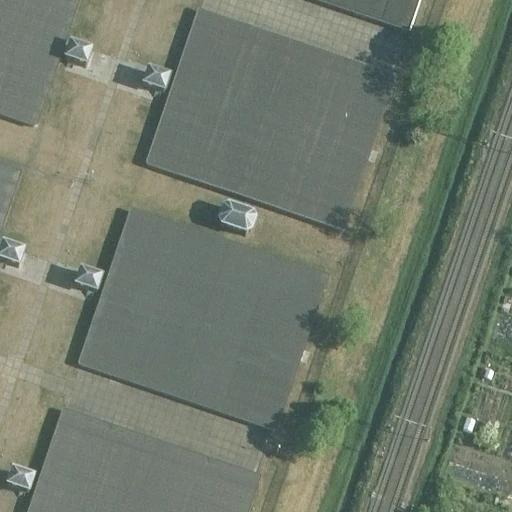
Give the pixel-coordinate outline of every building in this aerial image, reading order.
[(0,0),(0,117),(31,128),(33,128),(34,128),(35,127),(36,126),(37,125),(78,0),(0,0)] [(309,0),(409,34),(420,0),(309,0)] [(196,15),(146,162),(146,164),(146,165),(147,166),(148,167),(149,168),(338,232),(340,232),(341,232),(342,232),(343,231),(344,229),(394,82),(391,76),(202,13),(201,12),(199,12),(198,13),(197,14),(196,15)] [(65,61),(68,62),(85,68),(90,53),(70,46),(65,61)] [(142,87),(145,88),(163,94),(168,79),(148,72),(142,87)] [(0,233),(19,178),(16,173),(0,167),(0,233)] [(254,222),(252,217),(227,208),(222,211),(218,223),(221,228),(245,237),(250,234),(254,222)] [(128,216),(79,363),(81,368),(271,432),(272,432),(273,432),(274,432),(275,431),(276,429),(326,282),(326,281),(326,280),(325,278),(324,277),(323,277),(134,213),(133,213),(131,213),(130,213),(129,215),(128,216)] [(2,246),(0,252),(0,262),(18,268),(23,253),(2,246)] [(75,288),(95,295),(100,280),(80,273),(75,288)] [(61,416),(28,511),(247,511),(258,482),(255,477),(66,413),(61,416)] [(7,488),(8,488),(27,495),(33,480),(12,473),(7,488)]
